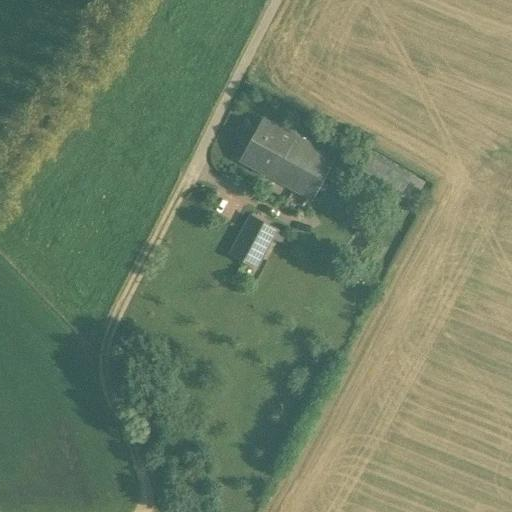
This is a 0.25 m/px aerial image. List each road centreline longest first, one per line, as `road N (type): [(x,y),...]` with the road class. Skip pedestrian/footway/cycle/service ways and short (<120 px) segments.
road 1 (track): [(152,511),(101,349),(187,181)]
road 2 (unclassified): [(187,181),(273,0)]
road 3 (unknown): [(196,160),(292,216),(305,217),(339,196)]
